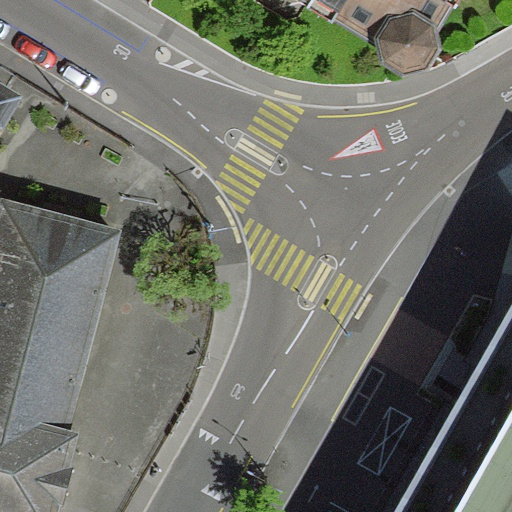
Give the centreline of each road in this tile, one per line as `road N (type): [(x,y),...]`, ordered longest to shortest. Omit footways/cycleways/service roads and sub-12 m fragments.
road 1 (residential): [(361,208),(17,0)]
road 2 (residential): [(183,511),(361,208)]
road 3 (residential): [(361,208),(391,175),(511,94)]
